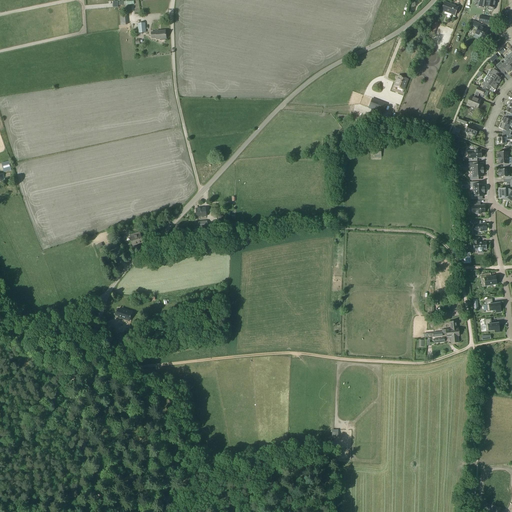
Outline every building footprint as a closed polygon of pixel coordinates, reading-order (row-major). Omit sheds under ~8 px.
[(479,0),(478,7),(483,8),(483,6),(487,7),(486,9),(488,11),(492,11),(493,10),(494,8),(495,0),(479,0)] [(442,11),(455,16),(458,8),(445,3),(442,11)] [(480,16),(479,22),(489,24),(490,18),(480,16)] [(484,38),(487,31),(479,27),(480,24),(472,21),(470,25),(478,29),(475,34),(484,38)] [(146,33),(145,23),(137,24),(138,33),(146,33)] [(165,31),(156,32),(150,32),(151,39),(156,39),(156,40),(159,39),(159,41),(163,41),(163,39),(166,39),(165,31)] [(510,72),(511,70),(505,62),(502,64),(500,62),(496,66),(500,71),(503,68),(507,74),(509,72),(510,72)] [(486,77),(498,85),(501,80),(498,77),(500,74),(493,70),(491,73),(489,73),(486,77)] [(406,84),(407,80),(398,76),(396,80),(397,80),(393,89),(396,90),(397,87),(403,90),(406,84)] [(484,80),(485,83),(484,82),(482,85),(487,89),(490,86),(494,90),(498,85),(486,77),(484,80)] [(476,93),(474,98),(470,96),(467,105),(477,109),(480,100),(477,99),(479,94),(483,95),(484,91),(477,88),(475,92),(476,92),(476,93)] [(387,104),(372,99),(368,108),(383,114),(387,104)] [(503,118),(501,123),(509,126),(511,127),(511,117),(510,117),(509,120),(503,118)] [(509,126),(501,123),(498,128),(504,131),(503,134),(509,135),(511,131),(509,130),(508,129),(509,126)] [(348,132),(351,133),(352,135),(357,128),(354,125),(348,132)] [(468,125),(465,132),(466,133),(467,134),(468,133),(475,136),(478,129),(472,127),(472,126),(472,127),(468,125)] [(509,135),(503,134),(503,138),(497,138),(497,144),(506,144),(506,140),(507,140),(510,140),(509,135)] [(474,151),(467,151),(468,159),(468,162),(476,161),(475,158),(481,158),(481,151),(477,151),(474,151)] [(511,163),(508,164),(508,158),(497,158),(498,162),(498,164),(504,164),(504,167),(511,166),(511,163)] [(9,162),(2,164),(4,172),(11,170),(9,162)] [(472,168),(472,171),(483,171),(483,168),(482,168),(482,165),(476,165),(476,162),(469,163),(463,163),(463,168),(469,168),(472,168)] [(511,180),(511,177),(509,177),(509,174),(507,174),(507,169),(498,170),(498,171),(498,175),(499,175),(499,177),(504,177),(504,180),(511,180)] [(483,174),(483,171),(472,171),(472,175),(470,175),(470,180),(477,180),(477,177),(483,177),(483,174)] [(473,187),(473,191),(484,190),(484,188),(483,188),(483,184),(477,185),(477,182),(470,182),(470,187),(473,187)] [(505,201),(508,190),(504,190),(504,189),(498,190),(499,198),(503,198),(503,201),(505,201)] [(484,193),(484,190),(473,191),(473,195),(470,195),(471,200),(478,199),(478,197),(484,196),(484,193)] [(471,202),(471,206),(472,214),(476,213),(476,215),(480,214),(480,213),(484,213),(484,211),(485,211),(485,207),(484,207),(484,205),(477,206),(477,202),(471,202)] [(196,217),(206,216),(205,208),(196,209),(196,217)] [(479,221),(472,221),(472,227),(475,227),(475,232),(478,232),(482,232),(486,231),(485,224),(479,224),(479,221)] [(130,235),(131,241),(130,241),(130,243),(129,243),(129,244),(132,243),(133,246),(142,243),(140,235),(135,236),(135,234),(130,235)] [(473,243),(473,250),(477,250),(477,251),(477,253),(482,252),(482,251),(482,250),(486,250),(486,248),(487,248),(487,244),(486,244),(486,242),(479,243),(479,239),(472,239),(473,243)] [(104,252),(118,247),(115,242),(102,247),(104,252)] [(481,276),(481,279),(483,279),(484,287),(496,285),(496,284),(497,284),(496,280),(495,280),(495,277),(488,278),(488,275),(481,276)] [(500,312),(500,309),(501,309),(500,304),(499,304),(499,303),(492,304),(491,299),(485,300),(486,305),(487,311),(495,310),(496,312),(500,312)] [(130,319),(132,312),(122,309),(121,310),(118,309),(116,315),(119,316),(119,318),(125,320),(126,318),(130,319)] [(494,330),(495,332),(499,332),(498,323),(491,324),(490,319),(484,320),(484,325),(485,325),(486,331),(494,330)] [(446,334),(459,332),(458,328),(456,329),(455,321),(449,322),(450,329),(442,330),(442,334),(446,334)] [(146,335),(143,331),(139,333),(140,335),(136,338),(139,341),(146,335)] [(447,338),(450,337),(451,343),(458,343),(458,337),(459,336),(459,332),(446,334),(447,338)] [(123,337),(116,339),(119,349),(126,346),(123,337)]
